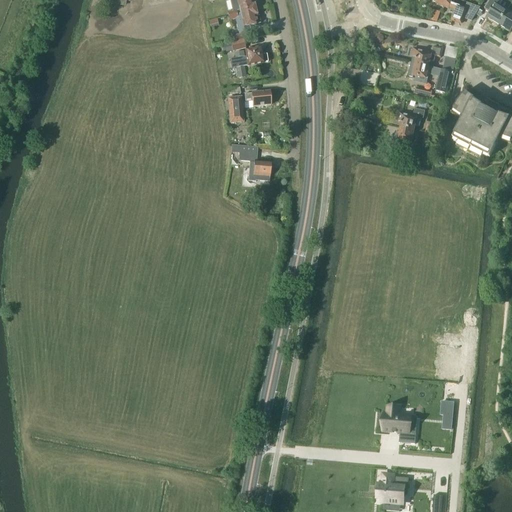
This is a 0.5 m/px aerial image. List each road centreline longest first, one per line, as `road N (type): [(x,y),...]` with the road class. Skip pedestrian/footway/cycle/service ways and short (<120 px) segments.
road 1 (primary): [(243,511),(311,165),(309,67),(297,0)]
road 2 (residential): [(276,0),(290,67),(294,168)]
road 3 (residential): [(511,65),(471,42),(375,21),(362,0)]
